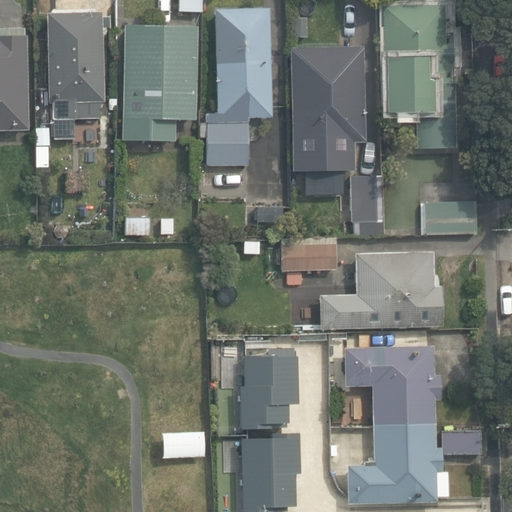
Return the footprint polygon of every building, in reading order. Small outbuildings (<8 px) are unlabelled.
[(198,12),(201,12),(201,10),(201,0),(178,0),(178,10),(178,12),(198,12)] [(444,35),(444,4),(381,5),(384,113),(414,112),(414,149),(455,148),(453,81),(451,81),(450,35),(444,35)] [(268,10),(214,12),(216,113),(205,113),(207,166),(246,165),(245,118),(271,117),(268,10)] [(105,100),(105,99),(102,13),(47,12),(51,141),(75,140),(74,119),(101,118),(100,101),(105,100)] [(23,36),(23,29),(0,29),(0,130),(27,130),(26,36),(23,36)] [(197,121),(197,29),(121,29),(121,141),(175,141),(175,121),(197,121)] [(328,151),(328,143),(363,143),(361,46),(288,48),(290,144),(292,144),(292,157),(313,157),(312,151),(328,151)] [(36,131),(36,144),(48,144),(47,131),(36,131)] [(200,186),(201,201),(215,201),(215,185),(216,185),(216,169),(202,170),(203,186),(200,186)] [(352,221),(352,236),(382,235),(381,202),(380,175),(349,176),(350,221),(352,221)] [(384,236),(476,233),(475,200),(383,203),(384,236)] [(126,234),(150,235),(151,217),(126,217),(126,234)] [(172,234),(172,218),(160,218),(159,234),(172,234)] [(281,285),(294,285),(293,271),(335,270),(334,237),(279,239),(281,285)] [(319,295),(320,330),(443,327),(441,275),(434,275),(433,251),(354,253),(355,294),(320,294),(319,295)] [(347,465),(347,502),(436,501),(435,498),(445,498),(448,497),(449,497),(449,471),(443,471),(443,453),(480,453),(480,430),(440,430),(441,447),(437,447),(436,400),(440,400),(440,376),(433,376),(433,346),(344,347),(344,386),(372,386),(373,425),(373,459),(363,459),(363,465),(347,465)] [(265,354),(237,355),(237,378),(265,378),(265,354)] [(163,433),(163,457),(208,456),(208,433),(163,433)]
